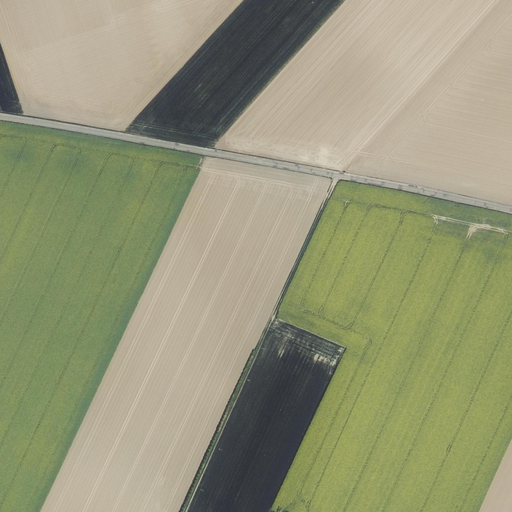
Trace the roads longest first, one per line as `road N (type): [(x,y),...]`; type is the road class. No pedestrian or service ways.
road 1 (unclassified): [(0,116),(511,210)]
road 2 (track): [(184,511),(336,175)]
